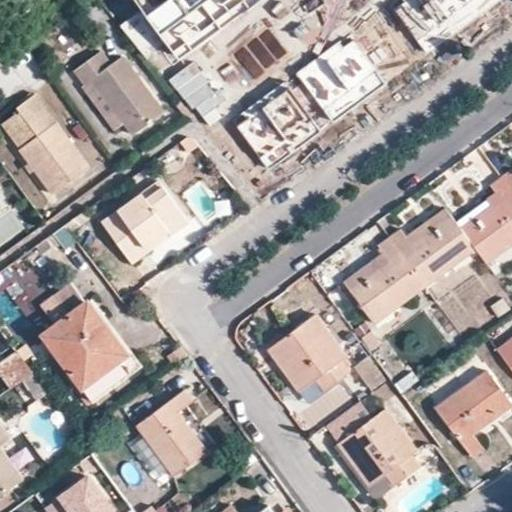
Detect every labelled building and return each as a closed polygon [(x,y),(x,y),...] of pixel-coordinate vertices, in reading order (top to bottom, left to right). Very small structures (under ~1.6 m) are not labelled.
[(137,0),(178,58),(257,0),(137,0)] [(395,8),(427,52),(498,0),(402,0),(403,2),(395,8)] [(340,41),(297,73),(332,122),(386,83),(354,39),(344,47),(340,41)] [(112,63),(103,51),(75,71),(85,85),(82,87),(115,130),(124,124),(133,134),(164,111),(123,55),(112,63)] [(191,88),(222,128),(251,106),(220,66),(191,88)] [(289,89),(237,126),(267,169),(319,132),(289,89)] [(88,166),(36,94),(17,107),(20,112),(2,125),(51,192),(88,166)] [(511,169),(501,177),(511,191),(511,169)] [(487,263),(511,245),(511,191),(501,177),(490,184),(501,199),(461,228),(476,248),(487,263)] [(101,221),(129,260),(186,216),(158,179),(101,221)] [(389,237),(425,286),(476,248),(461,228),(445,206),(406,236),(400,228),(389,237)] [(78,216),(66,225),(70,230),(82,222),(78,216)] [(186,216),(129,260),(132,264),(190,221),(186,216)] [(54,233),(37,246),(43,253),(59,242),(54,233)] [(374,323),(425,286),(389,237),(378,244),(383,252),(344,280),(374,323)] [(83,300),(71,281),(41,303),(55,322),(38,333),(90,402),(139,365),(88,296),(83,300)] [(509,307),(502,297),(489,307),(497,317),(509,307)] [(347,355),(315,312),(266,350),(297,392),(312,380),(322,391),(349,371),(341,359),(347,355)] [(511,317),(489,335),(498,348),(511,338),(511,317)] [(0,363),(17,351),(0,328),(0,363)] [(360,337),(369,350),(379,343),(370,331),(360,337)] [(386,378),(362,344),(351,352),(358,361),(355,365),(372,389),(386,378)] [(511,405),(511,404),(486,370),(434,406),(472,457),(484,449),(474,434),(511,405)] [(394,383),(401,393),(418,381),(412,371),(394,383)] [(47,392),(32,372),(22,379),(36,400),(47,392)] [(181,391),(190,403),(199,397),(190,385),(181,391)] [(190,403),(181,391),(136,423),(142,433),(129,442),(143,462),(157,453),(173,475),(206,449),(179,412),(190,403)] [(417,448),(386,407),(360,426),(336,444),(367,486),(384,473),(392,486),(420,465),(411,453),(417,448)] [(325,430),(336,444),(360,426),(349,411),(325,430)] [(0,493),(24,476),(0,445),(0,493)] [(116,511),(88,474),(44,506),(48,511),(116,511)] [(244,511),(237,501),(222,511),(244,511)]
